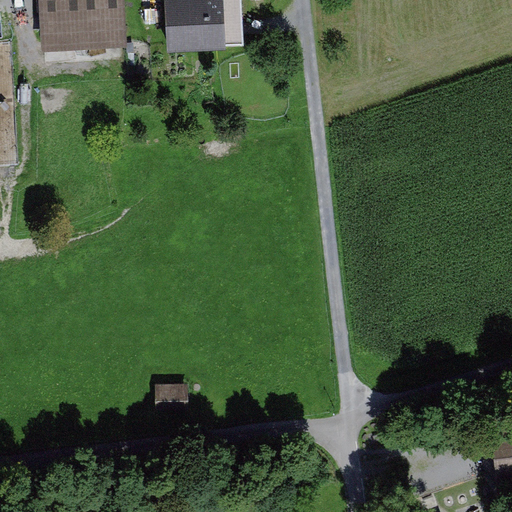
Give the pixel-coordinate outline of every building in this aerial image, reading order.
[(125,0),(45,0),(50,49),(128,43),(125,0)] [(233,0),(169,0),(173,48),(237,43),(233,0)] [(190,382),(160,384),(162,407),(192,405),(190,382)] [(511,434),(498,435),(501,477),(511,476),(511,434)] [(427,493),(427,511),(481,511),(481,490),(427,493)]
